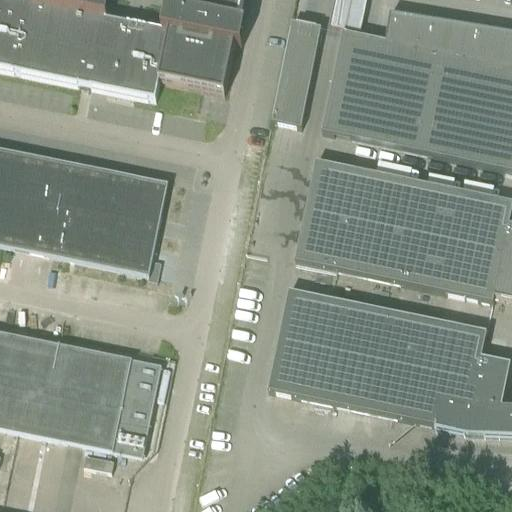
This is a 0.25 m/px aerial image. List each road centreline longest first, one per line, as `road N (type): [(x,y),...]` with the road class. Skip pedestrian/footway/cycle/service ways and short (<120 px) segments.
road 1 (unknown): [(284,267),(511,322)]
road 2 (unknown): [(511,202),(305,157)]
